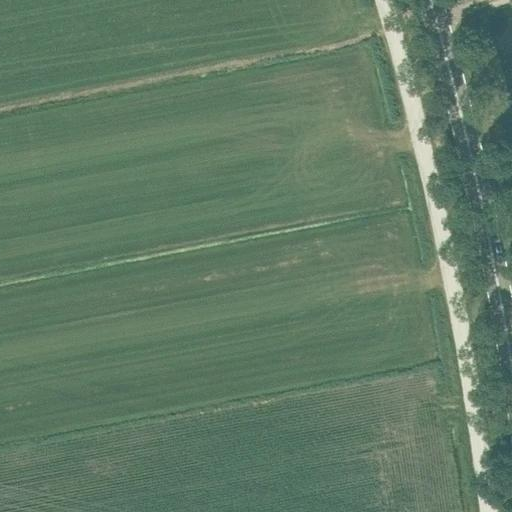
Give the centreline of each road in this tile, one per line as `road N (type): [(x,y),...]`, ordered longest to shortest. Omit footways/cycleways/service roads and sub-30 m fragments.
road 1 (unclassified): [(487,511),(437,212),(383,0)]
road 2 (tertiary): [(511,346),(429,0)]
